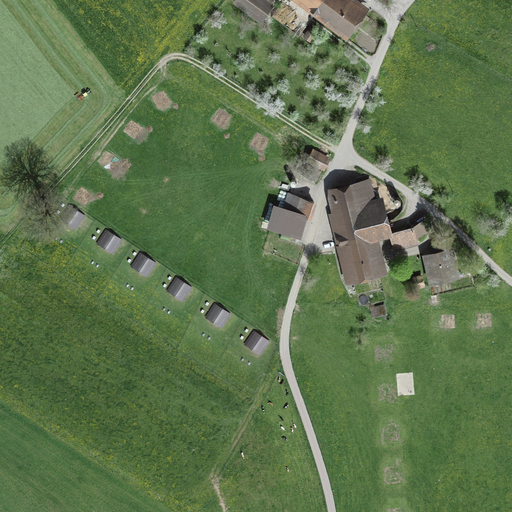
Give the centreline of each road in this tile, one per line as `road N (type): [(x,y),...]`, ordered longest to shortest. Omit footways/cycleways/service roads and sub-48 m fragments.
road 1 (track): [(332,511),(283,341),(320,195),(402,3)]
road 2 (track): [(11,241),(165,59),(195,62),(341,154)]
road 3 (track): [(511,282),(458,229),(341,154)]
